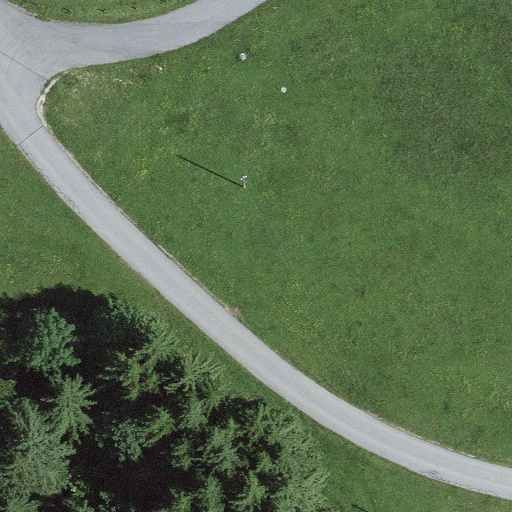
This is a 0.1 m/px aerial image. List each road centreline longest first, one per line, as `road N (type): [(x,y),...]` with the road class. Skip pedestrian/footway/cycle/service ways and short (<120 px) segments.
road 1 (unclassified): [(0,94),(95,213),(313,403),(424,461),(511,484)]
road 2 (track): [(0,54),(146,37),(239,0)]
